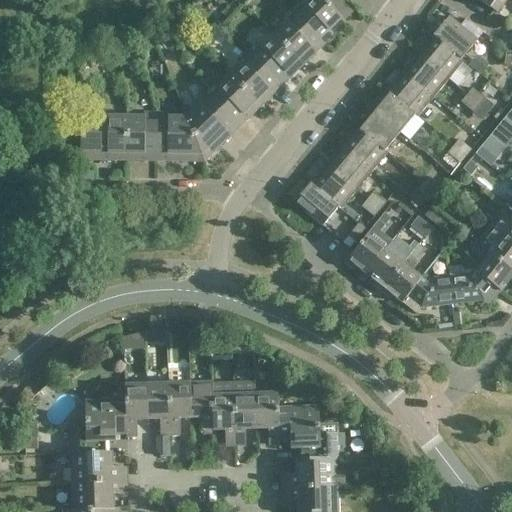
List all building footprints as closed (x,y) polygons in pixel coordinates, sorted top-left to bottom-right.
[(306,0),(303,4),(300,1),(291,10),(324,44),(346,23),(324,0),(306,0)] [(478,0),(497,13),(506,0),(478,0)] [(150,3),(145,10),(151,14),(156,7),(150,3)] [(282,18),(285,21),(272,34),(303,65),(324,44),(291,10),(282,18)] [(477,41),(449,17),(433,36),(461,60),(477,41)] [(260,45),(257,43),(247,52),(281,87),(303,65),(272,34),(260,45)] [(458,69),(455,67),(461,60),(433,36),(423,48),(425,51),(420,57),(448,80),(458,69)] [(239,60),(242,63),(229,76),(259,108),(281,87),(247,52),(239,60)] [(436,89),(439,92),(448,80),(420,57),(415,63),(412,61),(402,73),(430,97),(436,89)] [(138,67),(132,68),(136,79),(142,77),(138,67)] [(427,106),(424,104),(430,97),(402,73),(392,85),(395,88),(390,94),(415,115),(415,116),(417,118),(427,106)] [(217,87),(214,84),(205,94),(238,128),(259,108),(229,76),(217,87)] [(485,99),(472,88),(466,95),(479,106),(485,99)] [(199,105),(186,117),(203,162),(204,162),(238,128),(205,94),(196,102),(199,105)] [(384,100),(382,98),(371,110),(400,134),(415,116),(415,115),(390,94),(384,100)] [(460,102),(474,113),(479,106),(466,95),(460,102)] [(361,122),(364,124),(359,131),(384,152),(385,151),(400,134),(371,110),(361,122)] [(81,122),(80,160),(125,161),(126,117),(109,116),(109,112),(96,112),(96,122),(81,122)] [(144,113),(144,117),(126,117),(125,161),(155,161),(156,113),(144,113)] [(169,117),(169,113),(156,113),(155,161),(203,162),(186,117),(169,117)] [(378,165),(387,154),(385,151),(384,152),(359,131),(354,137),(351,135),(341,147),(369,170),(375,163),(378,165)] [(506,144),(493,133),(489,138),(502,148),(506,144)] [(471,150),(459,140),(453,146),(465,157),(471,150)] [(447,153),(442,159),(453,168),(458,162),(459,164),(465,157),(453,146),(447,153)] [(366,180),(363,178),(369,170),(341,147),(331,159),(333,161),(328,168),(356,191),(366,180)] [(494,158),(481,147),(476,154),(488,165),(494,158)] [(470,161),(463,169),(471,176),(478,168),(470,161)] [(344,200),(347,202),(356,191),(328,168),(323,174),(320,172),(310,184),(338,207),(344,200)] [(421,182),(434,194),(440,187),(426,176),(421,182)] [(429,200),(434,194),(421,182),(415,189),(429,200)] [(310,184),(294,203),(323,226),(338,207),(310,184)] [(366,199),(380,211),(386,204),(372,193),(366,199)] [(380,211),(366,199),(361,206),(374,218),(380,211)] [(511,213),(505,208),(504,207),(490,225),(511,242),(511,213)] [(430,209),(424,216),(433,223),(439,216),(430,209)] [(353,252),(344,264),(352,270),(355,266),(365,275),(385,250),(392,241),(380,232),(391,218),(384,213),(366,236),(353,252)] [(358,224),(348,237),(355,242),(365,229),(358,224)] [(511,242),(490,225),(476,243),(511,271),(511,242)] [(470,250),(485,262),(477,272),(476,272),(501,292),(509,281),(511,283),(511,271),(476,243),(470,250)] [(385,250),(365,275),(376,283),(373,287),(380,293),(414,251),(407,246),(396,259),(385,250)] [(419,264),(416,261),(424,252),(417,246),(414,251),(380,293),(387,298),(390,295),(402,303),(407,297),(406,297),(421,279),(420,278),(412,272),(419,264)] [(474,269),(469,275),(449,278),(452,305),(483,301),(489,306),(501,292),(476,272),(477,272),(474,269)] [(407,297),(402,303),(416,314),(421,308),(452,305),(449,278),(429,280),(423,275),(420,278),(421,279),(406,297),(407,297)] [(465,312),(453,313),(455,330),(467,328),(465,312)] [(159,337),(147,337),(147,346),(160,346),(159,337)] [(213,431),(211,385),(212,385),(212,383),(189,384),(191,418),(202,418),(203,434),(214,434),(213,431)] [(255,395),(254,383),(233,384),(235,447),(245,446),(244,430),(256,429),(255,395)] [(180,435),(179,419),(191,418),(189,384),(168,385),(170,436),(180,435)] [(235,447),(233,384),(212,385),(211,385),(213,431),(224,431),(225,447),(235,447)] [(160,436),(169,436),(170,436),(168,385),(146,386),(147,420),(159,420),(160,436)] [(125,401),(126,434),(126,437),(137,437),(136,420),(147,420),(146,386),(124,386),(125,401)] [(278,442),(277,409),(277,394),(255,395),(256,429),(268,429),(268,446),(279,445),(279,442),(278,442)] [(126,434),(125,401),(84,402),(85,429),(67,430),(68,456),(71,455),(70,455),(106,454),(106,453),(105,442),(115,442),(115,434),(126,434)] [(277,409),(278,442),(279,442),(290,441),(290,449),(300,449),(300,460),(335,459),(335,460),(337,460),(336,424),(318,425),(318,408),(277,409)] [(36,423),(25,424),(25,431),(26,448),(36,447),(36,431),(36,423)] [(111,469),(111,453),(106,453),(106,454),(70,455),(71,455),(71,483),(126,481),(126,468),(111,469)] [(381,457),(369,458),(369,464),(374,469),(381,469),(381,457)] [(281,489),(336,487),(343,487),(343,474),(336,474),(335,460),(335,459),(300,460),(295,460),(296,476),(281,476),(281,489)] [(113,509),(112,495),(127,494),(126,481),(71,483),(72,510),(72,511),(113,510),(113,509)] [(336,511),(336,487),(281,489),(282,502),(296,502),(296,511),(336,511)]
